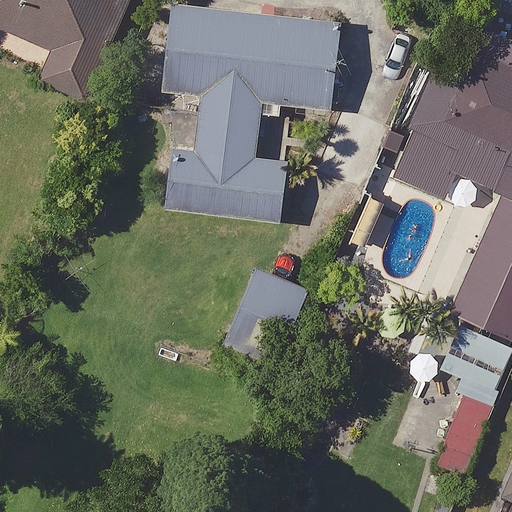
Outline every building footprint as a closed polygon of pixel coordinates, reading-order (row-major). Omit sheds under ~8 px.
[(0,0),(0,23),(46,44),(33,74),(86,97),(128,0),(0,0)] [(344,13),(235,0),(168,0),(159,81),(199,86),(192,143),(166,140),(159,200),(283,214),(291,151),(257,147),(262,100),(332,108),(344,13)] [(511,60),(442,30),(402,121),(453,143),(444,163),(490,183),(507,144),(511,146),(511,60)] [(112,174),(79,169),(73,213),(106,218),(112,174)] [(511,195),(497,189),(446,306),(511,334),(511,195)] [(310,285),(254,261),(221,335),(277,359),(310,285)] [(216,278),(190,269),(166,339),(193,348),(216,278)] [(491,402),(460,389),(434,455),(465,467),(491,402)] [(511,455),(497,489),(511,495),(511,455)]
